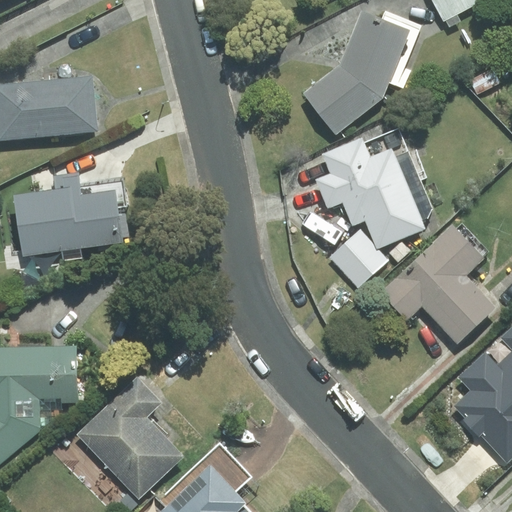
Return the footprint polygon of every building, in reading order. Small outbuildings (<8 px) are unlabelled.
[(432,0),(444,22),(446,21),(449,27),(461,20),(458,14),(484,0),(432,0)] [(403,68),(420,27),(385,13),(383,20),(362,12),(341,66),(305,94),(336,133),(382,97),(388,82),(403,87),(410,71),(403,68)] [(0,86),(0,138),(0,139),(96,130),(91,78),(0,86)] [(366,218),(378,247),(424,228),(432,208),(399,128),(363,143),(361,139),(324,154),(333,174),(318,180),(329,206),(344,200),(353,224),(366,218)] [(56,191),(14,197),(22,257),(131,242),(122,180),(79,186),(78,174),(55,178),(56,191)] [(456,229),(452,226),(382,292),(407,319),(422,305),(458,343),(495,308),(465,276),(483,258),(482,257),(488,251),(462,223),(456,229)] [(360,230),(331,257),(358,287),(387,260),(360,230)] [(511,353),(497,367),(485,354),(461,377),(473,390),(457,406),(467,416),(464,419),(479,435),(482,433),(508,460),(511,455),(511,329),(503,338),(511,346),(511,353)] [(0,464),(41,430),(40,402),(78,401),(77,345),(0,347),(0,464)] [(159,403),(136,379),(78,434),(139,498),(182,456),(144,417),(159,403)] [(249,478),(220,446),(161,500),(167,507),(162,511),(253,511),(234,492),(249,478)]
